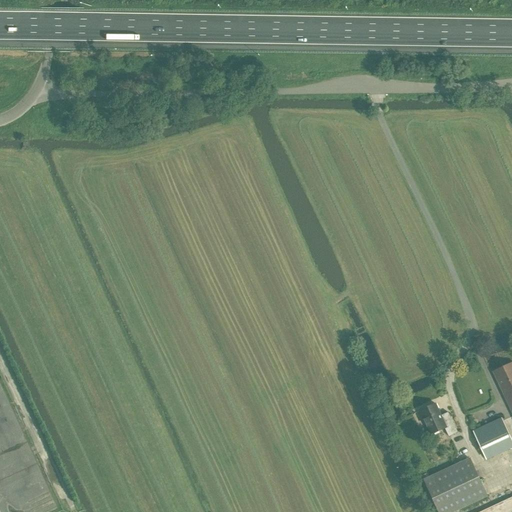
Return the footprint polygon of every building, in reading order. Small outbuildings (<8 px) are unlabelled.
[(74,129),(74,121),(65,120),(65,129),(74,129)] [(511,363),(493,372),(511,412),(511,363)] [(441,416),(436,404),(420,411),(431,435),(445,428),(449,437),(458,432),(449,412),(441,416)] [(486,459),(511,446),(511,441),(501,419),(473,432),(486,459)] [(438,511),(453,511),(460,509),(487,497),(470,458),(424,480),(438,511)]
